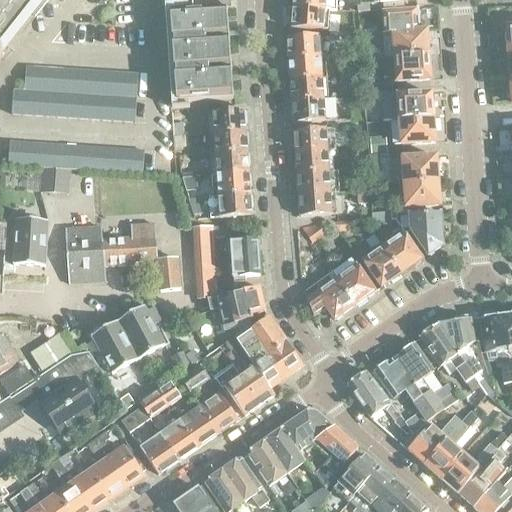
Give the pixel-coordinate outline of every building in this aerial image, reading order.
[(0,0),(0,59),(5,53),(0,49),(29,13),(35,17),(48,0),(0,0)] [(170,12),(175,72),(177,104),(233,100),(231,68),(230,68),(230,56),(227,8),(221,9),(220,0),(221,0),(223,1),(223,0),(186,0),(192,3),(192,11),(170,12)] [(293,0),(293,8),(324,10),(324,0),(293,0)] [(369,3),(356,3),(356,13),(369,13),(369,3)] [(324,10),(293,8),(291,30),(322,32),(324,10)] [(393,34),(419,32),(417,9),(382,12),(384,36),(393,35),(393,34)] [(426,32),(419,32),(393,34),(393,35),(395,58),(428,56),(426,32)] [(287,39),(289,61),(320,59),(331,58),(330,45),(324,40),(324,37),(287,39)] [(430,81),(428,56),(395,58),(396,83),(430,81)] [(290,82),(321,80),(320,59),(289,61),(290,82)] [(35,93),(37,69),(26,68),(24,92),(35,93)] [(46,93),(48,69),(37,69),(35,93),(46,93)] [(59,70),(48,69),(46,93),(58,94),(59,70)] [(69,95),(70,71),(59,70),(58,94),(69,95)] [(81,72),(70,71),(69,95),(80,96),(81,72)] [(91,96),(92,72),(81,72),(80,96),(91,96)] [(104,73),(92,72),(91,96),(102,97),(104,73)] [(113,98),(115,74),(104,73),(102,97),(113,98)] [(126,75),(115,74),(113,98),(124,99),(126,75)] [(124,99),(136,99),(137,76),(126,75),(124,99)] [(290,82),(292,103),(323,101),(321,80),(290,82)] [(374,83),(363,84),(363,92),(375,91),(374,83)] [(22,116),(24,92),(13,91),(11,115),(22,116)] [(24,92),(22,116),(34,117),(35,93),(24,92)] [(35,93),(34,117),(45,117),(46,93),(35,93)] [(46,93),(45,117),(56,118),(58,94),(46,93)] [(58,94),(56,118),(67,119),(69,95),(58,94)] [(69,95),(67,119),(78,120),(80,96),(69,95)] [(399,122),(433,119),(431,95),(397,97),(399,122)] [(80,96),(78,120),(89,120),(91,96),(80,96)] [(91,96),(89,120),(100,121),(102,97),(91,96)] [(102,97),(100,121),(112,122),(113,98),(102,97)] [(113,98),(112,122),(123,123),(124,99),(113,98)] [(124,99),(123,123),(134,123),(136,99),(124,99)] [(323,101),(292,103),(293,125),(324,123),(323,101)] [(215,135),(245,133),(244,111),(213,113),(214,126),(208,126),(209,135),(215,135)] [(378,112),(368,113),(368,122),(378,121),(378,112)] [(435,144),(433,119),(399,122),(401,146),(435,144)] [(172,123),(173,137),(180,136),(182,136),(181,123),(172,123)] [(294,133),(296,155),(326,153),(326,152),(325,131),(294,133)] [(247,154),(245,133),(215,135),(215,147),(209,147),(210,156),(216,156),(247,154)] [(19,168),(20,144),(9,143),(8,167),(19,168)] [(20,144),(19,168),(30,169),(31,145),(20,144)] [(30,169),(42,169),(43,145),(31,145),(30,169)] [(54,146),(43,145),(42,169),(53,170),(54,146)] [(53,170),(56,170),(64,171),(65,147),(54,146),(53,170)] [(64,171),(70,171),(75,171),(76,147),(65,147),(64,171)] [(75,171),(86,172),(87,148),(76,147),(75,171)] [(99,149),(87,148),(86,172),(97,173),(99,149)] [(110,150),(99,149),(97,173),(108,174),(110,150)] [(121,150),(110,150),(108,174),(120,174),(121,150)] [(132,151),(121,150),(120,174),(131,175),(132,151)] [(142,176),(144,152),(132,151),(131,175),(142,176)] [(297,175),(328,173),(333,173),(331,151),(326,152),(326,153),(296,155),(297,175)] [(248,175),(247,154),(216,156),(217,168),(211,169),(211,173),(212,178),(248,175)] [(368,171),(377,170),(376,156),(367,156),(368,171)] [(404,185),(437,182),(436,158),(402,160),(404,185)] [(56,170),(53,170),(42,169),(40,194),(54,195),(56,170)] [(56,170),(54,195),(68,196),(70,171),(64,171),(56,170)] [(297,175),(298,196),(329,194),(328,173),(297,175)] [(250,197),(248,175),(212,178),(213,199),(219,199),(250,197)] [(182,180),(186,193),(197,191),(196,179),(182,180)] [(439,207),(437,182),(404,185),(406,209),(439,207)] [(298,196),(300,218),(331,216),(329,194),(298,196)] [(250,197),(219,199),(220,210),(214,211),(215,220),(251,217),(250,197)] [(201,216),(196,200),(188,201),(193,216),(201,216)] [(396,221),(402,218),(404,218),(403,212),(394,213),(396,221)] [(370,223),(391,222),(396,221),(394,213),(370,214),(370,223)] [(404,218),(402,218),(428,256),(442,246),(440,215),(404,218)] [(14,240),(13,266),(45,268),(48,222),(16,220),(15,226),(7,225),(5,240),(14,240)] [(351,230),(349,224),(330,225),(338,235),(351,230)] [(154,294),(180,291),(177,260),(157,262),(155,241),(154,226),(131,227),(132,240),(102,241),(101,228),(65,231),(69,285),(105,284),(104,269),(135,267),(135,264),(151,262),(154,294)] [(233,227),(214,228),(216,260),(226,259),(227,279),(238,278),(239,278),(260,277),(257,240),(236,242),(234,242),(233,227)] [(320,227),(302,230),(312,244),(325,235),(320,227)] [(214,228),(199,229),(203,300),(207,300),(218,300),(217,283),(217,273),(216,260),(214,228)] [(382,248),(401,275),(421,261),(403,234),(382,248)] [(381,289),(401,275),(382,248),(362,262),(381,289)] [(356,267),(336,280),(354,307),(374,293),(356,267)] [(354,307),(336,280),(307,301),(315,317),(326,309),(334,322),(354,307)] [(218,300),(207,300),(210,313),(217,311),(222,333),(232,330),(236,329),(235,324),(253,320),(252,316),(265,313),(259,289),(228,297),(218,300)] [(138,361),(165,346),(154,327),(161,323),(153,309),(146,313),(144,308),(117,323),(138,361)] [(496,358),(500,357),(510,356),(504,316),(497,317),(493,314),(484,315),(481,320),(480,320),(485,355),(496,353),(496,358)] [(454,323),(438,326),(459,357),(468,351),(473,348),(475,344),(470,320),(468,320),(465,318),(458,320),(456,322),(454,323)] [(286,345),(268,320),(251,332),(248,327),(233,338),(254,368),(273,397),(274,397),(270,390),(302,368),(286,345)] [(112,375),(138,361),(117,323),(91,337),(93,342),(86,346),(94,359),(101,356),(112,375)] [(417,340),(418,341),(438,370),(450,362),(459,357),(438,326),(432,329),(431,331),(427,330),(422,334),(419,339),(417,340)] [(0,337),(0,377),(21,363),(2,335),(0,337)] [(70,357),(59,336),(32,356),(44,375),(70,357)] [(254,368),(233,338),(226,343),(247,373),(254,368)] [(400,356),(394,360),(414,387),(423,379),(433,372),(413,344),(408,343),(400,349),(399,354),(400,356)] [(468,351),(459,357),(475,380),(482,375),(468,351)] [(191,368),(185,357),(183,353),(172,359),(181,375),(191,368)] [(185,357),(191,368),(200,361),(194,353),(190,353),(185,357)] [(0,403),(0,432),(22,418),(19,413),(40,399),(42,403),(40,404),(51,420),(50,424),(54,431),(58,431),(61,435),(96,412),(76,382),(97,368),(88,354),(70,357),(44,375),(34,382),(35,383),(10,400),(9,398),(1,403),(0,403)] [(511,382),(511,372),(510,356),(500,357),(503,384),(511,382)] [(475,380),(459,357),(450,362),(471,393),(479,387),(475,380)] [(404,394),(413,406),(423,399),(414,387),(394,360),(389,363),(388,362),(383,361),(375,367),(374,372),(383,386),(394,401),(404,394)] [(180,380),(185,388),(190,395),(210,381),(199,367),(180,380)] [(224,389),(244,417),(259,407),(239,378),(231,367),(214,379),(222,390),(224,389)] [(0,383),(9,398),(33,382),(24,368),(0,383)] [(254,368),(247,373),(239,378),(259,407),(273,397),(254,368)] [(374,372),(368,376),(377,390),(383,386),(374,372)] [(410,432),(405,424),(394,409),(393,410),(381,392),(379,393),(377,390),(368,376),(365,373),(347,386),(370,419),(381,411),(385,413),(395,424),(394,425),(407,436),(410,432)] [(180,380),(177,377),(158,390),(169,405),(179,398),(177,394),(185,388),(180,380)] [(423,379),(414,387),(423,399),(436,417),(459,401),(453,394),(439,403),(423,379)] [(149,420),(169,405),(158,390),(138,404),(142,410),(149,420)] [(127,411),(135,406),(128,396),(120,401),(127,411)] [(205,416),(218,435),(238,422),(224,402),(220,405),(215,398),(204,406),(209,413),(205,416)] [(413,406),(420,416),(426,424),(436,417),(423,399),(413,406)] [(205,416),(200,408),(180,422),(199,449),(218,435),(205,416)] [(149,420),(142,410),(121,424),(129,435),(149,420)] [(298,454),(299,454),(316,442),(333,457),(314,476),(324,490),(345,467),(343,466),(357,450),(315,413),(316,413),(309,412),(281,431),(298,454)] [(461,424),(468,430),(477,420),(470,414),(461,424)] [(420,416),(405,424),(410,432),(411,434),(426,424),(420,416)] [(408,452),(423,466),(461,424),(454,418),(441,433),(433,426),(420,439),(408,452)] [(160,436),(179,463),(199,449),(180,422),(160,436)] [(468,430),(461,424),(423,466),(441,481),(463,455),(454,447),(468,430)] [(281,431),(263,443),(286,477),(287,477),(290,481),(309,469),(299,454),(298,454),(281,431)] [(94,442),(98,448),(104,443),(109,440),(106,434),(94,442)] [(402,447),(408,452),(420,439),(415,434),(402,447)] [(497,452),(497,451),(507,440),(502,435),(488,445),(472,463),(463,455),(441,481),(458,496),(497,452)] [(140,449),(154,470),(159,476),(179,463),(160,436),(140,449)] [(98,448),(94,442),(87,447),(91,453),(98,448)] [(98,448),(126,490),(144,477),(142,474),(145,472),(127,446),(113,456),(104,443),(98,448)] [(246,455),(269,489),(276,497),(282,493),(275,484),(286,477),(263,443),(246,455)] [(109,501),(126,490),(98,448),(91,453),(99,465),(89,472),(109,501)] [(458,496),(473,510),(496,484),(497,485),(506,473),(498,467),(505,458),(497,451),(497,452),(458,496)] [(65,456),(57,462),(64,471),(72,466),(65,456)] [(378,469),(363,456),(332,490),(347,504),(348,502),(349,502),(378,469)] [(0,475),(15,465),(8,457),(0,462),(0,475)] [(240,460),(222,472),(244,505),(251,500),(258,511),(269,504),(262,493),(240,460)] [(57,476),(64,471),(57,462),(50,467),(57,476)] [(91,511),(93,511),(109,501),(89,472),(81,478),(72,466),(64,471),(91,511)] [(367,511),(393,482),(378,469),(349,502),(356,508),(352,511),(367,511)] [(66,511),(91,511),(64,471),(57,476),(65,489),(55,496),(66,511)] [(243,511),(247,510),(244,505),(222,472),(205,484),(223,511),(243,511)] [(511,494),(511,481),(504,491),(497,485),(496,484),(473,510),(475,511),(496,511),(510,497),(511,494)] [(394,511),(408,496),(393,482),(367,511),(394,511)] [(198,489),(212,509),(213,511),(223,511),(205,484),(198,489)] [(40,511),(66,511),(55,496),(45,503),(33,485),(26,490),(40,511)] [(208,511),(212,509),(198,489),(177,503),(182,511),(208,511)] [(40,511),(26,490),(19,495),(31,511),(40,511)] [(303,502),(306,506),(307,507),(316,502),(313,496),(303,502)] [(426,511),(408,496),(394,511),(426,511)] [(0,502),(0,511),(9,511),(1,502),(0,502)]
